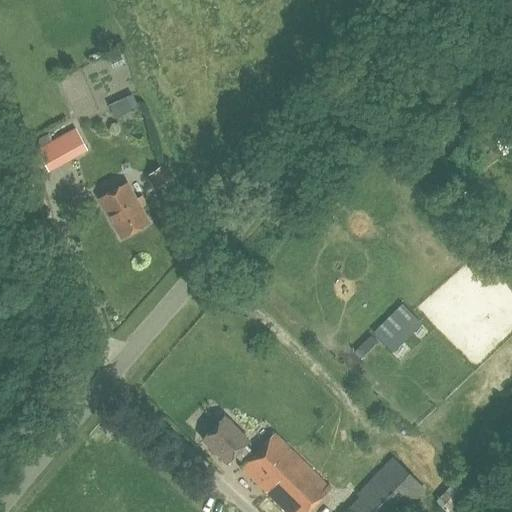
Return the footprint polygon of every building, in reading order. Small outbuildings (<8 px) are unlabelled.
[(38,25),(12,33),(16,45),(42,37),(38,25)] [(21,75),(26,89),(59,78),(54,64),(21,75)] [(34,117),(41,136),(72,125),(65,106),(34,117)] [(38,148),(51,170),(89,149),(77,126),(38,148)] [(101,171),(122,169),(120,143),(98,145),(101,171)] [(161,166),(149,174),(158,188),(170,179),(161,166)] [(122,238),(149,222),(127,182),(99,198),(122,238)] [(392,350),(420,321),(403,303),(375,332),(392,350)] [(245,464),(255,454),(245,445),(249,441),(225,417),(203,439),(228,463),(236,455),(245,464)] [(255,454),(245,464),(244,465),(292,511),(308,511),(332,488),(275,433),(255,454)] [(393,457),(363,488),(357,493),(360,497),(344,511),(403,511),(406,510),(425,489),(393,457)]
